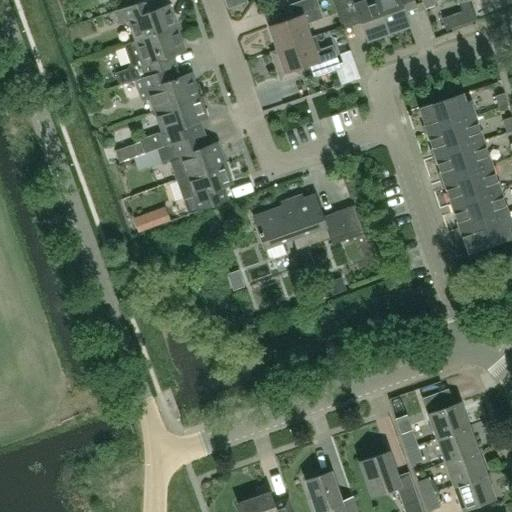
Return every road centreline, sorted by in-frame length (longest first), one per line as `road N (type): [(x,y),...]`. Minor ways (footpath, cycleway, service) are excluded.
road 1 (tertiary): [(159,458),(0,14)]
road 2 (residential): [(466,350),(159,458)]
road 3 (residential): [(392,129),(295,160),(269,157),(210,0)]
road 4 (residential): [(466,350),(392,129)]
road 5 (residential): [(392,129),(384,84),(398,72),(511,33)]
